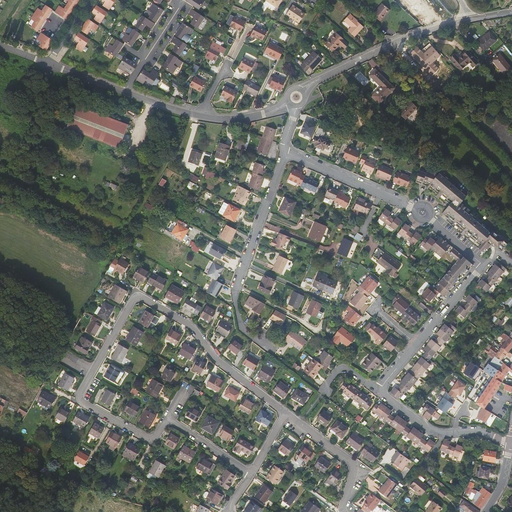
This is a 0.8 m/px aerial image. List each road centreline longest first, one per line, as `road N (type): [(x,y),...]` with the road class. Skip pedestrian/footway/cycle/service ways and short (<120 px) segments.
road 1 (residential): [(91,371),(135,296),(190,324),(216,359),(286,413)]
road 2 (residential): [(266,346),(244,331),(235,296),(283,152)]
road 3 (residential): [(301,89),(373,52),(465,20)]
road 4 (residential): [(482,263),(378,389)]
road 5 (residential): [(283,152),(415,210)]
road 6 (residential): [(164,419),(148,439),(79,401),(91,371)]
road 7 (residential): [(286,413),(351,462),(341,511)]
